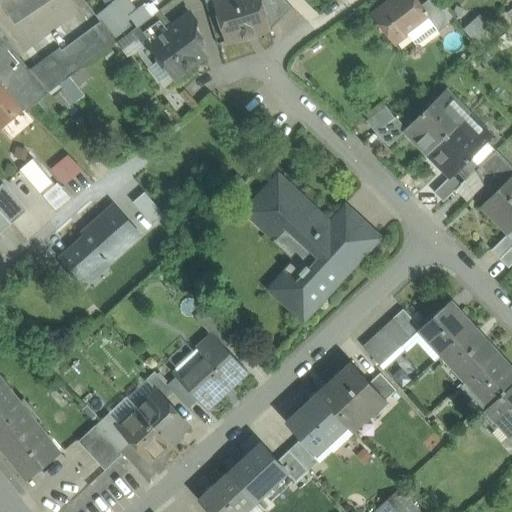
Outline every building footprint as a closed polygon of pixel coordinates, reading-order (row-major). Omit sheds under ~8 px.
[(1,0),(0,1),(10,17),(11,16),(11,15),(33,0),(1,0)] [(214,0),(213,0),(214,2),(218,1),(229,40),(225,41),(226,43),(270,29),(270,28),(261,0),(214,0)] [(292,7),(285,0),(261,0),(270,28),(272,27),(292,7)] [(415,0),(392,0),(373,14),(395,43),(407,34),(428,18),(429,17),(421,6),(415,0)] [(455,20),(437,0),(428,0),(421,6),(429,17),(428,18),(437,30),(439,32),(455,20)] [(160,9),(132,31),(145,49),(150,45),(149,44),(173,26),(160,9)] [(173,26),(149,44),(150,45),(162,61),(171,74),(175,79),(205,57),(195,44),(200,41),(194,18),(190,13),(173,26)] [(428,18),(407,34),(415,43),(419,44),(437,30),(428,18)] [(102,23),(61,53),(59,51),(48,59),(66,80),(117,42),(102,23)] [(145,49),(132,31),(117,42),(129,59),(145,49)] [(32,71),(0,34),(0,81),(23,108),(26,112),(49,92),(32,71)] [(66,80),(48,59),(32,71),(49,92),(66,80)] [(161,81),(171,74),(162,61),(151,69),(161,81)] [(23,108),(0,81),(0,123),(2,127),(23,108)] [(406,128),(406,129),(406,130),(429,153),(468,114),(445,91),(406,128)] [(376,132),(395,117),(386,105),(366,121),(376,132)] [(468,114),(429,153),(451,176),(452,177),(453,176),(457,172),(487,142),(491,138),(468,114)] [(395,117),(376,132),(389,146),(406,130),(406,129),(406,128),(395,117)] [(487,142),(457,172),(466,180),(478,168),(495,151),(487,142)] [(495,151),(478,168),(488,177),(499,188),(511,175),(511,167),(495,151)] [(52,168),(67,183),(83,167),(68,152),(52,168)] [(54,183),(34,159),(20,170),(40,194),(54,183)] [(488,177),(478,168),(466,180),(461,184),(458,188),(467,197),(488,177)] [(330,223),(306,201),(306,200),(279,175),(247,211),(306,265),(300,272),(301,274),(282,294),(306,315),(331,288),(332,289),(363,254),(340,233),(338,234),(328,225),(330,223)] [(511,229),(511,175),(499,188),(481,206),(508,234),(508,233),(511,229)] [(451,176),(434,193),(443,202),(458,188),(461,184),(453,176),(452,177),(451,176)] [(54,183),(40,194),(55,212),(69,200),(54,183)] [(27,211),(3,184),(0,186),(0,210),(12,224),(27,211)] [(114,206),(91,227),(93,230),(62,258),(81,279),(103,260),(109,266),(111,265),(108,262),(140,235),(114,206)] [(0,234),(12,224),(0,210),(0,234)] [(379,237),(356,215),(340,233),(363,254),(379,237)] [(508,234),(491,250),(500,259),(511,246),(511,237),(508,233),(508,234)] [(511,246),(500,259),(509,268),(511,265),(511,246)] [(87,286),(109,266),(103,260),(81,279),(87,286)] [(474,326),(450,300),(421,327),(419,329),(443,355),(443,354),(473,326),(474,326)] [(421,327),(403,310),(393,319),(410,337),(419,329),(421,327)] [(235,340),(214,318),(205,327),(212,334),(213,334),(226,348),(235,340)] [(410,337),(393,319),(384,327),(402,346),(411,338),(410,337)] [(473,326),(443,354),(466,380),(497,352),(473,326)] [(402,346),(384,327),(376,335),(393,355),(402,346)] [(212,334),(198,348),(206,357),(181,381),(198,400),(207,409),(248,371),(226,348),(213,334),(212,334)] [(376,335),(363,347),(381,366),(393,355),(376,335)] [(206,357),(198,348),(172,372),(181,381),(206,357)] [(466,380),(489,406),(511,384),(511,367),(497,351),(497,352),(466,380)] [(132,360),(142,370),(148,364),(139,354),(132,360)] [(351,362),(318,393),(348,426),(354,431),(387,400),(370,382),(351,362)] [(174,392),(155,371),(146,379),(157,391),(165,400),(174,392)] [(397,390),(381,373),(370,382),(387,400),(397,390)] [(60,452),(0,376),(0,442),(27,477),(27,478),(28,478),(61,452),(60,451),(60,452)] [(198,400),(181,381),(174,392),(189,408),(198,400)] [(511,384),(489,406),(481,413),(496,429),(501,425),(511,436),(511,434),(511,384)] [(165,400),(157,391),(138,408),(170,443),(189,426),(165,400)] [(318,393),(288,422),(317,453),(327,444),(324,441),(343,423),(347,427),(348,426),(318,393)] [(170,443),(138,408),(120,425),(119,426),(133,442),(151,461),(170,443)] [(133,442),(119,426),(120,425),(109,413),(96,425),(122,453),(133,442)] [(96,425),(78,441),(105,470),(123,454),(122,453),(96,425)] [(318,461),(299,441),(289,450),(308,471),(318,461)] [(260,444),(229,474),(255,501),(285,473),(286,472),(277,461),(260,444)] [(308,471),(289,450),(277,461),(286,472),(285,473),(295,483),(308,471)] [(229,474),(199,501),(209,511),(243,511),(255,501),(229,474)] [(419,511),(399,490),(376,511),(419,511)]
